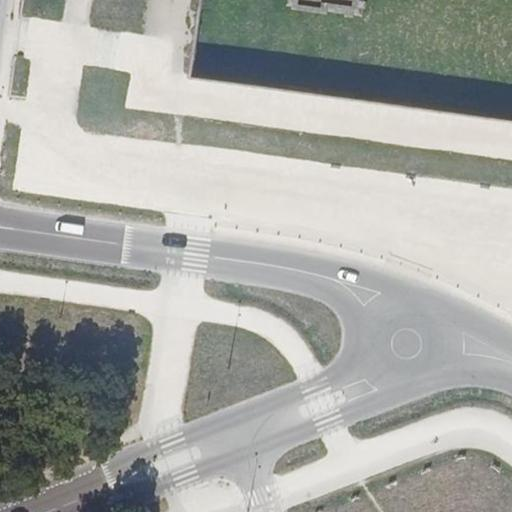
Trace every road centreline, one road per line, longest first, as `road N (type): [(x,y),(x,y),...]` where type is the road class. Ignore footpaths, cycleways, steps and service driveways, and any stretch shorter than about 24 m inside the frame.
road 1 (tertiary): [(407,344),(363,293),(295,267),(0,227)]
road 2 (tertiary): [(237,437),(383,375),(407,344)]
road 3 (tertiary): [(43,511),(190,455)]
